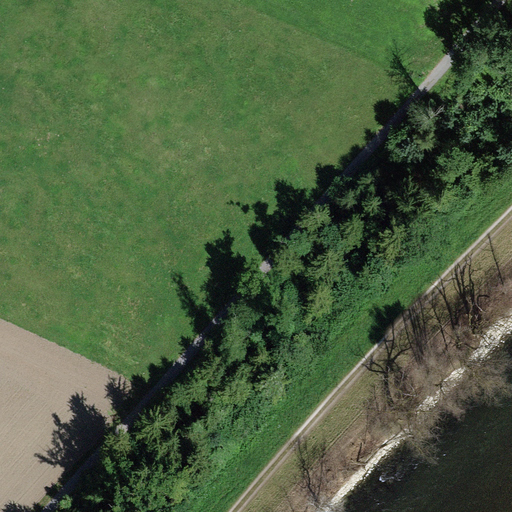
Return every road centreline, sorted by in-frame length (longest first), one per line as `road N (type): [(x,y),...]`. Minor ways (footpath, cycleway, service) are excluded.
road 1 (track): [(496,0),(42,511)]
road 2 (track): [(511,219),(347,392),(254,511)]
